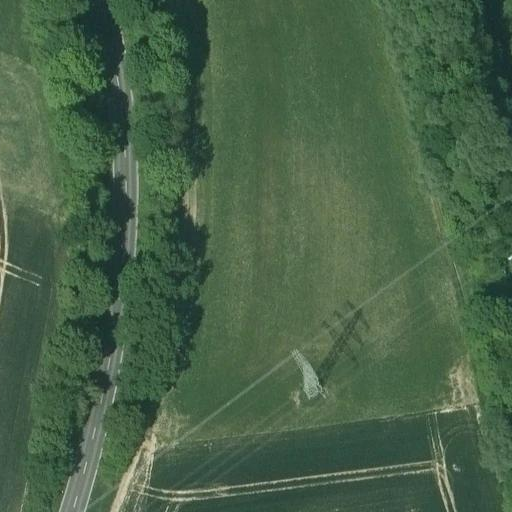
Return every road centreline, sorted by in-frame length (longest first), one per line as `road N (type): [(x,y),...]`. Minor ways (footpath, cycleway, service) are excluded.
road 1 (track): [(374,0),(418,136),(466,352),(511,502)]
road 2 (secondary): [(71,511),(120,278),(125,112),(98,0)]
